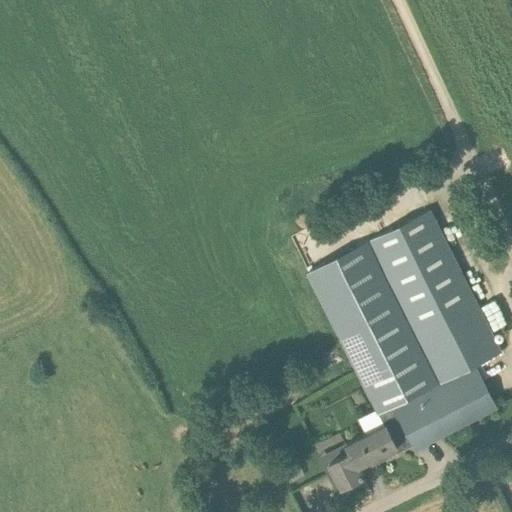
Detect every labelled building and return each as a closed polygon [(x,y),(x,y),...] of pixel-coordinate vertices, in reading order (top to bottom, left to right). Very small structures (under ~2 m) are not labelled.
[(414,330),(474,297),(430,209),(368,241),(414,330)] [(368,241),(307,271),(378,415),(380,414),(390,414),(398,414),(399,414),(395,406),(404,401),(409,399),(412,407),(427,400),(445,391),(414,330),(368,241)] [(501,352),(474,297),(414,330),(445,391),(480,373),(475,365),(501,352)] [(404,401),(395,406),(399,414),(398,414),(411,440),(416,449),(497,408),(480,373),(445,391),(427,400),(412,407),(409,399),(404,401)] [(351,452),(329,463),(341,486),(364,475),(359,466),(382,454),(411,440),(398,414),(390,414),(380,414),(385,424),(364,434),(346,443),(351,452)]
